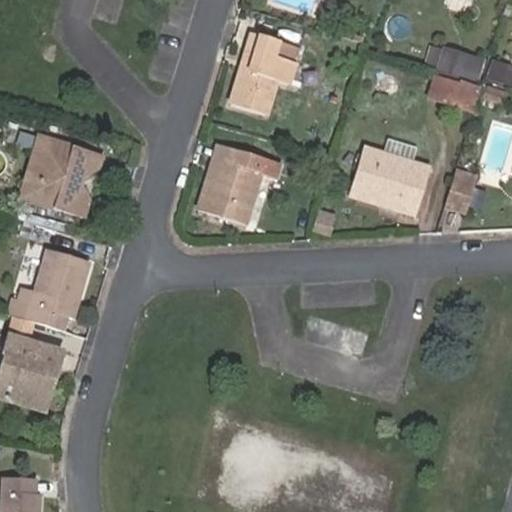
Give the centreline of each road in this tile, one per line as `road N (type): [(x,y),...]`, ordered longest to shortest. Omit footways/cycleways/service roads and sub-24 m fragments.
road 1 (residential): [(152,261),(511,257)]
road 2 (residential): [(152,261),(231,0)]
road 3 (residential): [(99,511),(91,495),(97,442),(152,261)]
road 4 (unknown): [(82,0),(78,33),(185,151)]
